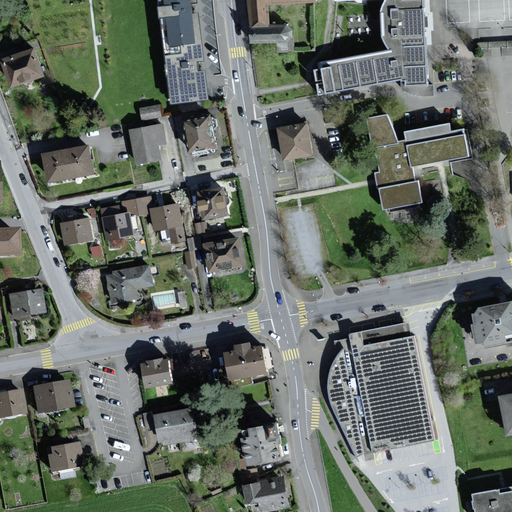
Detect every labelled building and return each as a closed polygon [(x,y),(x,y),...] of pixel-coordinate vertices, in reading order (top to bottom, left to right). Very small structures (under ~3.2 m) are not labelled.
[(166,0),(168,18),(161,19),(166,63),(172,62),(174,75),(169,76),(173,103),(215,98),(211,69),(204,70),(203,60),(211,59),(206,12),(200,13),(199,1),(204,1),(203,0),(166,0)] [(246,0),(249,28),(268,28),(267,5),(312,3),(311,0),(246,0)] [(316,97),(401,81),(401,88),(425,87),(421,0),(332,0),(333,1),(351,0),(384,0),(384,1),(382,4),(380,7),(379,10),(379,37),(382,43),(384,47),(388,52),(319,65),(319,70),(312,71),(316,97)] [(290,27),(268,28),(249,28),(250,44),(274,44),(274,52),(291,52),(290,27)] [(38,47),(5,58),(14,85),(47,74),(38,47)] [(161,105),(143,108),(145,119),(163,116),(161,105)] [(213,116),(193,120),(198,147),(219,142),(213,116)] [(406,143),(398,144),(386,117),(365,120),(371,150),(375,149),(379,174),(373,175),(380,211),(421,204),(418,183),(413,184),(411,170),(471,159),(466,129),(450,132),(449,125),(404,133),(406,143)] [(166,143),(163,124),(133,130),(140,162),(163,158),(160,144),(166,143)] [(304,124),(276,129),(282,160),(309,155),(304,124)] [(95,143),(49,152),(54,179),(100,171),(95,143)] [(229,186),(202,190),(207,219),(233,214),(229,186)] [(156,207),(154,197),(139,199),(142,214),(153,212),(156,231),(171,228),(174,244),(187,241),(181,203),(156,207)] [(132,216),(142,214),(139,199),(124,202),(124,205),(104,208),(109,240),(136,235),(132,216)] [(195,220),(203,218),(200,209),(193,211),(195,220)] [(91,217),(63,223),(68,245),(96,240),(91,217)] [(197,233),(208,232),(207,219),(195,221),(197,233)] [(0,255),(23,255),(22,227),(0,228),(0,255)] [(243,236),(209,243),(214,270),(248,263),(243,236)] [(155,286),(152,265),(116,269),(116,273),(110,273),(114,302),(141,299),(140,288),(155,286)] [(44,288),(10,293),(14,317),(47,313),(44,288)] [(511,300),(476,306),(472,307),(474,322),(470,322),(473,342),(481,340),(482,347),(511,342),(511,300)] [(432,440),(408,323),(348,334),(349,340),(334,342),(336,356),(332,362),(330,368),(327,375),(326,383),(326,389),(327,395),(329,402),(332,411),(342,432),(357,458),(370,452),(432,440)] [(240,348),(228,350),(233,378),(273,371),(267,343),(256,345),(255,339),(239,342),(240,348)] [(172,356),(145,361),(150,386),(176,381),(172,356)] [(70,380),(34,386),(38,412),(74,406),(70,380)] [(24,389),(0,393),(0,418),(28,414),(24,389)] [(511,393),(498,396),(505,436),(511,435),(511,393)] [(198,408),(159,415),(161,426),(164,442),(203,436),(200,420),(198,408)] [(155,425),(154,411),(145,411),(146,426),(155,425)] [(258,434),(248,436),(251,462),(286,457),(283,435),(286,434),(284,420),(273,422),(274,424),(257,426),(258,434)] [(84,466),(80,443),(52,447),(53,455),(49,455),(52,472),(84,466)] [(293,504),(287,476),(247,484),(251,502),(263,500),(265,510),(293,504)] [(511,511),(511,485),(505,487),(470,493),(472,502),(470,502),(471,508),(473,508),(473,511),(511,511)]
